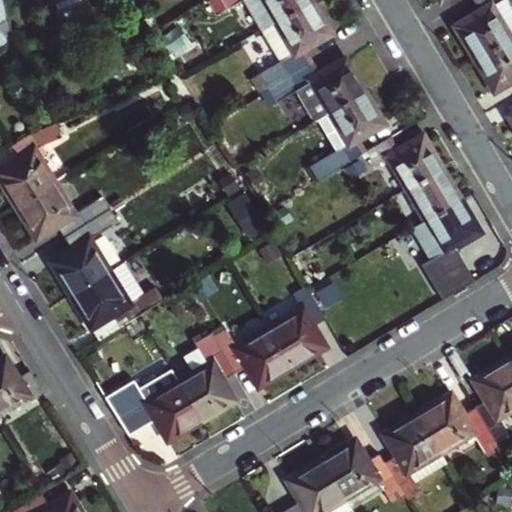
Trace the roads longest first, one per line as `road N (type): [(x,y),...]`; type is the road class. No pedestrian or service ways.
road 1 (residential): [(142,506),(511,286)]
road 2 (residential): [(14,298),(142,506)]
road 3 (residential): [(389,0),(511,206)]
